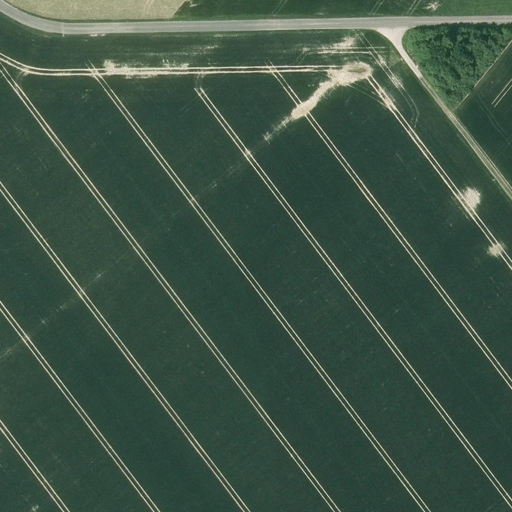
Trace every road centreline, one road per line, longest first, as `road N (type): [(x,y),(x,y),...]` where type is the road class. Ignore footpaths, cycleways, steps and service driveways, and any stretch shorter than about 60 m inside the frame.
road 1 (tertiary): [(0,4),(66,30),(511,20)]
road 2 (track): [(511,196),(385,23)]
